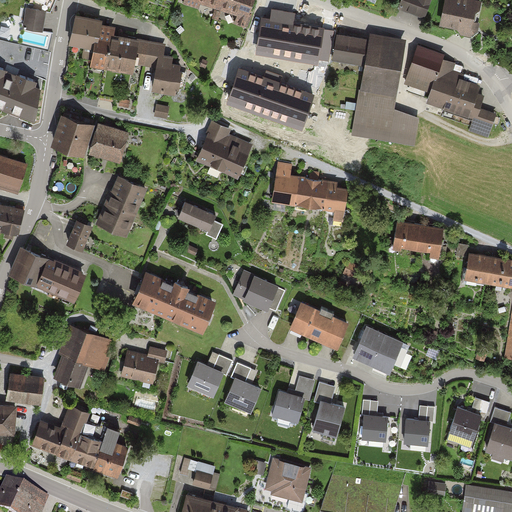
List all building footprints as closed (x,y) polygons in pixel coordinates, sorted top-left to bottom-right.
[(186,0),(186,1),(218,11),(220,0),(186,0)] [(220,0),(218,11),(249,20),(255,0),(220,0)] [(433,0),(420,0),(420,1),(416,0),(403,0),(400,9),(426,18),(433,0)] [(475,37),(482,5),(459,0),(445,0),(440,29),(475,37)] [(326,29),(296,24),(298,12),(272,7),(271,15),(262,14),(255,53),(290,59),(290,56),(321,61),(326,29)] [(43,32),(47,12),(26,9),(23,29),(43,32)] [(96,48),(93,65),(134,73),(135,64),(156,67),(152,90),(178,95),(183,66),(174,64),(175,58),(167,56),(168,46),(115,36),(116,29),(102,26),(103,21),(77,16),(72,43),(96,48)] [(333,63),(366,68),(370,40),(338,35),(333,63)] [(366,68),(354,137),(415,147),(420,119),(395,115),(407,42),(371,36),(370,40),(366,68)] [(446,56),(419,47),(405,86),(430,95),(427,105),(474,121),(470,132),(491,140),(499,116),(482,110),(486,98),(479,96),(482,89),(461,81),(463,75),(455,73),(457,65),(445,61),(446,56)] [(44,84),(0,67),(0,108),(30,120),(44,84)] [(313,96),(240,71),(230,102),(302,128),(313,96)] [(167,116),(170,106),(159,103),(156,113),(167,116)] [(85,158),(94,126),(68,118),(59,150),(85,158)] [(99,124),(90,155),(121,165),(131,133),(99,124)] [(212,126),(196,162),(239,181),(255,146),(212,126)] [(28,163),(0,155),(0,188),(20,194),(28,163)] [(291,165),(279,163),(274,201),(336,210),(335,219),(343,220),(347,190),(335,188),(336,183),(289,176),(291,165)] [(128,237),(148,189),(117,177),(98,225),(128,237)] [(186,202),(179,219),(210,232),(208,237),(218,241),(224,226),(216,223),(219,216),(186,202)] [(0,231),(19,235),(25,210),(6,206),(0,231)] [(83,252),(93,228),(77,222),(68,245),(83,252)] [(399,222),(395,249),(440,255),(444,228),(399,222)] [(511,260),(470,254),(466,282),(511,288),(511,260)] [(85,276),(36,255),(25,283),(73,303),(85,276)] [(245,270),(233,295),(268,311),(279,285),(245,270)] [(147,273),(134,304),(204,334),(218,302),(147,273)] [(302,303),(291,329),(338,350),(350,323),(302,303)] [(403,342),(366,326),(352,357),(390,373),(403,342)] [(115,342),(73,328),(56,378),(82,387),(89,366),(105,371),(115,342)] [(128,350),(122,377),(154,384),(159,362),(166,364),(168,352),(150,347),(148,355),(128,350)] [(199,362),(189,385),(213,396),(223,372),(199,362)] [(11,373),(7,399),(41,404),(45,378),(11,373)] [(302,374),(297,394),(311,398),(316,377),(302,374)] [(237,378),(227,402),(251,412),(261,389),(237,378)] [(280,390),(272,417),(299,425),(306,397),(280,390)] [(476,405),(489,408),(491,398),(477,396),(476,405)] [(322,400),(314,430),(338,437),(347,407),(322,400)] [(0,403),(0,433),(16,435),(17,405),(0,403)] [(41,418),(32,444),(120,475),(132,442),(119,437),(121,432),(108,427),(103,440),(82,433),(89,412),(71,406),(64,426),(41,418)] [(483,418),(458,410),(449,434),(474,443),(483,418)] [(388,418),(366,416),(364,438),(385,440),(388,418)] [(429,421),(408,419),(405,442),(427,444),(429,421)] [(511,431),(496,427),(489,452),(511,458),(511,431)] [(275,457),(266,491),(304,501),(313,467),(275,457)] [(198,466),(193,483),(216,490),(221,473),(198,466)] [(371,481),(333,475),(323,504),(367,511),(371,481)] [(7,478),(0,492),(0,509),(6,511),(45,511),(52,499),(7,478)] [(511,511),(511,491),(468,485),(463,511),(511,511)] [(182,511),(210,511),(214,498),(188,491),(182,511)] [(210,511),(237,511),(239,504),(214,498),(210,511)]
